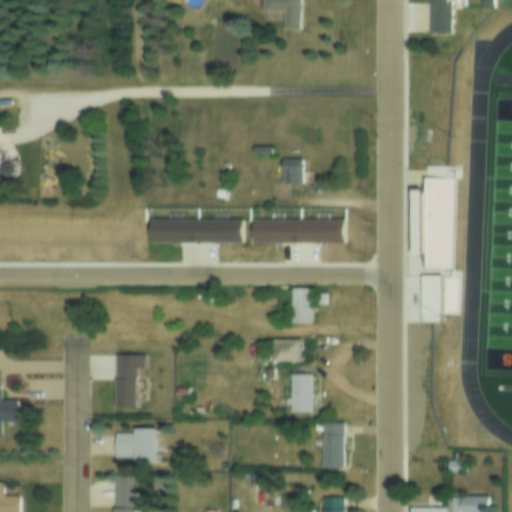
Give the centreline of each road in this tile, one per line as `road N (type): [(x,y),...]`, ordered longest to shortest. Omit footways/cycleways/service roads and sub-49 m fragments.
road 1 (residential): [(393,0),(389,511)]
road 2 (residential): [(392,271),(0,268)]
road 3 (residential): [(76,511),(77,337)]
